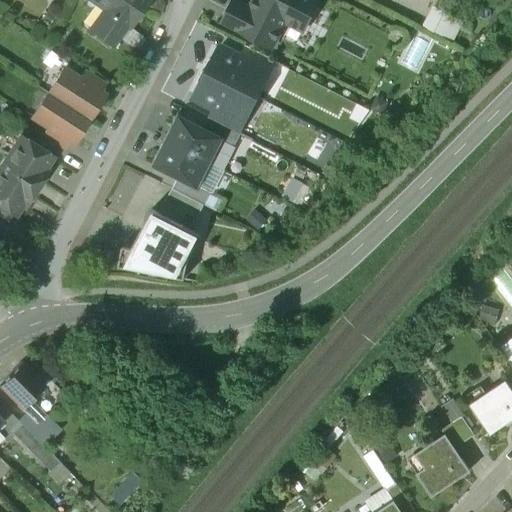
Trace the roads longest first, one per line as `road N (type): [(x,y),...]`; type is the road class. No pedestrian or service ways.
road 1 (secondary): [(48,320),(223,319),(295,295),(405,209),(511,100)]
road 2 (residential): [(187,0),(48,266)]
